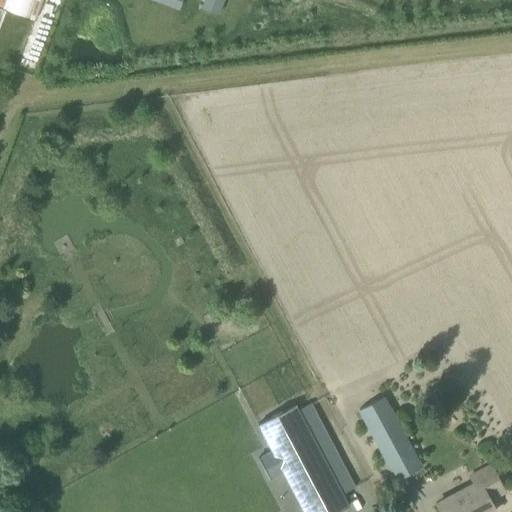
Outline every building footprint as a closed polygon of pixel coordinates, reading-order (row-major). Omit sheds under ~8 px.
[(147,0),(180,12),(184,0),(147,0)] [(205,0),(201,12),(220,19),(227,0),(205,0)] [(398,480),(418,470),(422,468),(384,397),(360,410),(398,480)] [(295,406),(292,400),(255,420),(271,450),(270,450),(270,451),(271,451),(282,470),(280,470),(281,471),(282,471),(304,511),(334,511),(348,505),(341,492),(342,492),(342,491),(340,491),(295,407),(296,407),(296,405),(295,406)] [(437,505),(440,511),(492,511),(495,510),(489,499),(504,491),(491,465),(471,477),(475,484),(437,505)]
